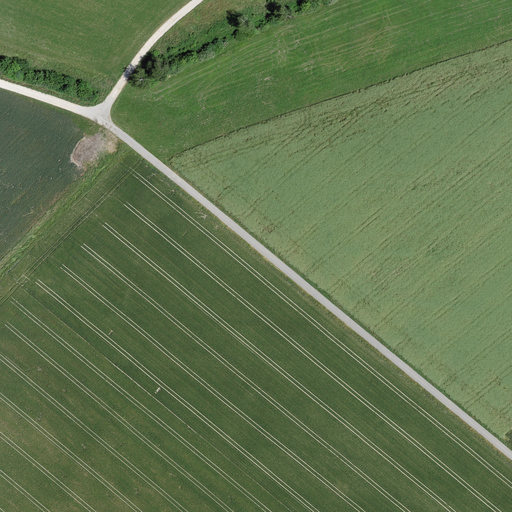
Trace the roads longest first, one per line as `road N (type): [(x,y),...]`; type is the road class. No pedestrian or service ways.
road 1 (track): [(99,115),(511,447)]
road 2 (track): [(0,83),(99,115),(157,35),(201,0)]
